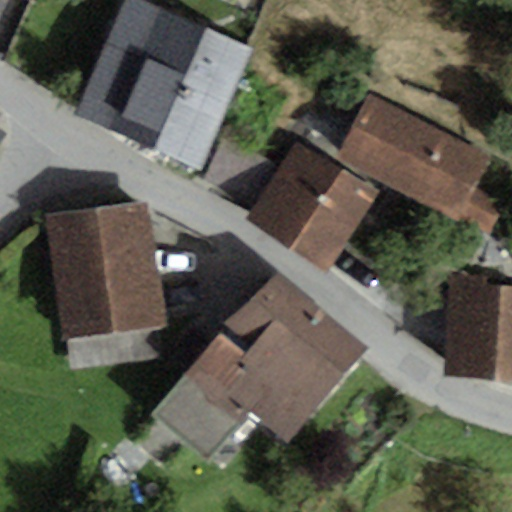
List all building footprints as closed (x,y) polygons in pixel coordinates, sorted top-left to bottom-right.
[(261,57),(134,0),(122,0),(70,116),(206,178),(261,57)] [(500,160),(377,97),(347,154),(470,217),(500,160)] [(0,158),(11,142),(0,134),(0,158)] [(308,160),(263,234),(338,278),(383,203),(308,160)] [(162,210),(51,221),(64,347),(174,336),(162,210)] [(511,286),(463,283),(455,378),(511,382),(511,286)] [(229,341),(162,426),(220,472),(264,415),(300,443),(354,375),(291,325),(259,365),(229,341)]
